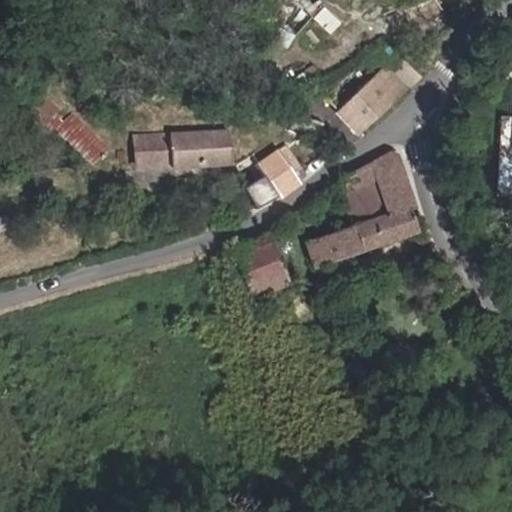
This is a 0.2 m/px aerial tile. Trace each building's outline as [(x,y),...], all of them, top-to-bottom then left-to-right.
[(341,112),(359,132),(407,88),(398,79),(390,86),(380,76),(341,112)] [(61,117),(54,109),(63,99),(48,84),(24,106),(37,119),(43,116),(86,167),(105,150),(70,109),(61,117)] [(168,172),(227,169),(224,137),(131,138),(132,172),(167,170),(168,172)] [(270,189),(276,198),(298,181),(292,172),(296,169),(284,151),(238,177),(249,200),(270,189)] [(384,158),(335,181),(351,229),(305,246),(314,272),(410,240),(405,218),(411,215),(392,159),(384,158)] [(267,238),(232,251),(250,301),(286,288),(267,238)]
